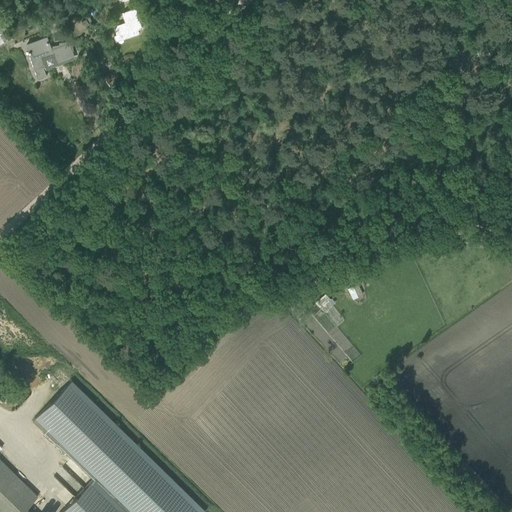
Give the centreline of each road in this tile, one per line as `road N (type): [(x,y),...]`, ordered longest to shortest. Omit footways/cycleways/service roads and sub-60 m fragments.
road 1 (track): [(511,44),(462,61),(453,72),(467,201),(460,229),(411,240),(323,280)]
road 2 (track): [(242,0),(0,234)]
